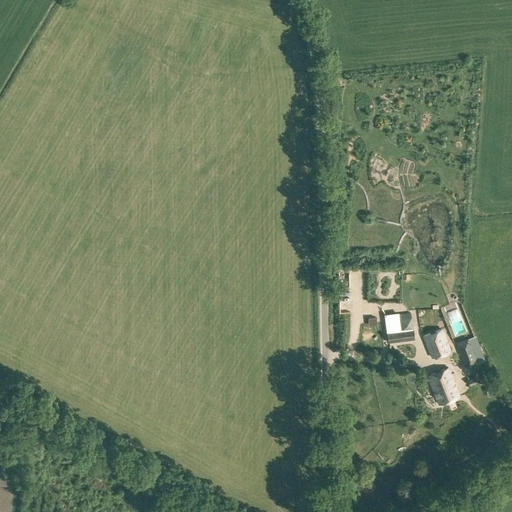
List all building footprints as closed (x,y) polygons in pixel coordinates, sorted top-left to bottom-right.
[(387,331),(388,342),(414,339),(413,328),(411,312),(396,314),(397,330),(387,331)] [(424,335),(432,357),(450,350),(441,329),(424,335)] [(457,342),(466,368),(478,363),(477,362),(485,360),(480,346),(472,349),(468,338),(457,342)] [(400,357),(398,348),(390,349),(391,358),(400,357)] [(428,375),(439,404),(459,396),(448,367),(428,375)] [(468,380),(470,386),(477,383),(475,377),(468,380)]
